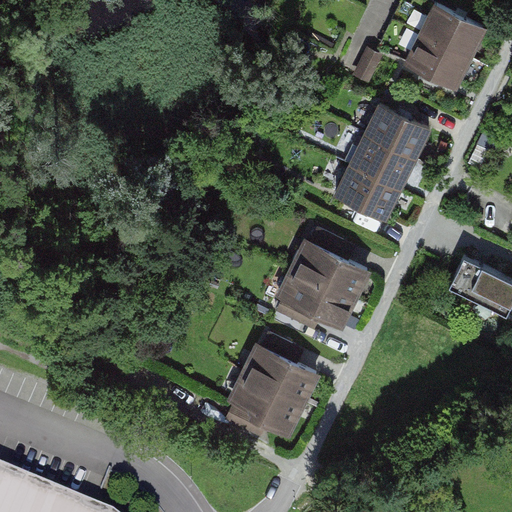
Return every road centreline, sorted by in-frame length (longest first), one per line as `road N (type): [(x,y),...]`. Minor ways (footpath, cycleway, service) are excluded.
road 1 (track): [(0,344),(55,369),(116,368),(186,396),(198,420),(305,463)]
road 2 (residential): [(185,511),(117,457),(0,408)]
